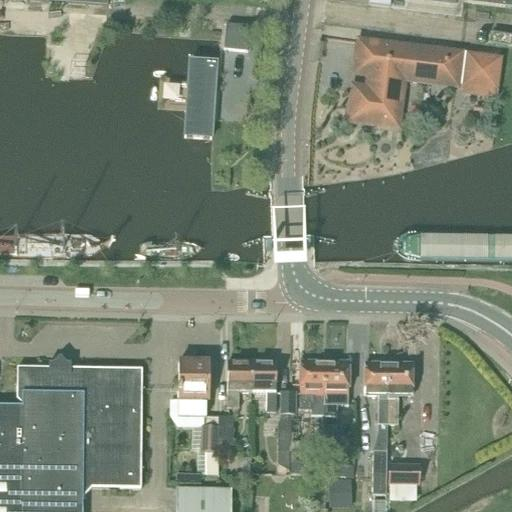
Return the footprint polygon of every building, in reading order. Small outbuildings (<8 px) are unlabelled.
[(511,0),(462,0),(462,8),(511,14),(511,0)] [(249,29),(226,27),(224,52),(247,54),(249,29)] [(45,40),(0,36),(0,164),(70,169),(75,81),(43,79),(45,40)] [(195,131),(211,131),(213,75),(212,54),(208,38),(205,37),(196,54),(195,74),(195,131)] [(459,57),(358,44),(354,75),(368,77),(368,79),(370,81),(369,88),(366,92),(356,90),(352,94),(348,123),(396,129),(400,96),(398,95),(399,82),(408,83),(412,86),(417,86),(421,84),(456,88),(459,57)] [(497,92),(501,62),(469,58),(466,88),(497,92)] [(22,401),(22,409),(0,408),(0,511),(81,511),(82,489),(140,490),(142,372),(76,371),(77,366),(72,366),(69,363),(62,363),(59,366),(54,366),(54,371),(17,370),(16,401),(22,401)] [(178,363),(178,403),(178,421),(204,421),(204,403),(209,403),(210,363),(178,363)] [(252,395),(253,364),(228,364),(227,410),(238,410),(239,394),(252,395)] [(277,364),(253,364),(252,395),(266,395),(266,414),(276,414),(277,364)] [(325,418),(324,365),(301,364),(300,396),(313,397),(313,399),(317,399),(317,405),(312,405),(312,418),(325,418)] [(337,419),(337,406),(348,407),(349,365),(324,365),(325,418),(337,419)] [(387,427),(389,366),(365,365),(365,398),(377,398),(377,426),(387,427)] [(413,366),(389,366),(387,427),(398,427),(398,398),(412,399),(413,366)] [(279,395),(279,423),(278,428),(277,453),(289,453),(289,417),(294,417),(295,395),(282,395),(279,395)] [(218,454),(219,454),(232,454),(232,418),(218,418),(218,429),(218,454)] [(385,498),(386,455),(386,428),(377,427),(377,440),(372,455),(371,498),(385,498)] [(201,454),(202,454),(217,454),(218,454),(218,429),(201,429),(201,454)] [(217,488),(217,454),(202,454),(202,488),(217,488)] [(322,478),(352,480),(353,468),(323,466),(322,478)] [(417,488),(418,468),(388,467),(387,487),(417,488)] [(176,490),(175,511),(230,511),(231,492),(176,490)] [(384,511),(385,503),(370,503),(369,511),(384,511)]
